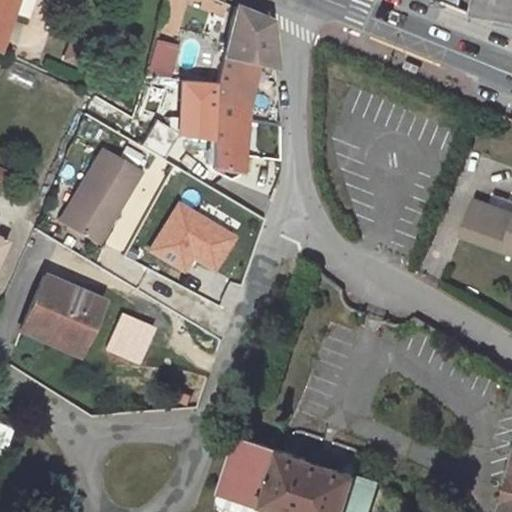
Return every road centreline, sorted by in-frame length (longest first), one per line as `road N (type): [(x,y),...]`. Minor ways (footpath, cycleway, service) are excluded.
road 1 (residential): [(511,351),(342,250),(302,194)]
road 2 (residential): [(208,424),(302,194)]
road 3 (residential): [(302,194),(296,0)]
road 4 (primary): [(511,72),(335,0)]
road 5 (residential): [(208,424),(75,432)]
